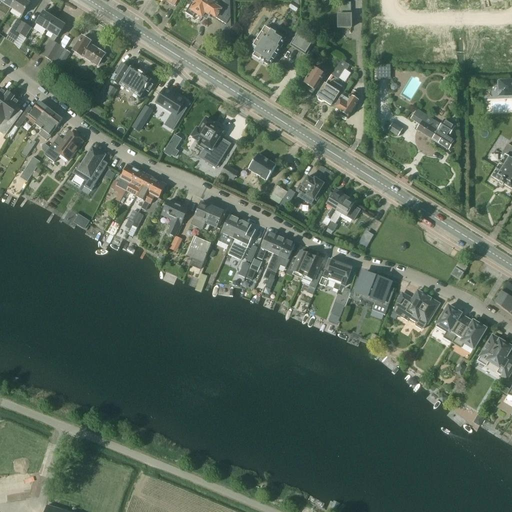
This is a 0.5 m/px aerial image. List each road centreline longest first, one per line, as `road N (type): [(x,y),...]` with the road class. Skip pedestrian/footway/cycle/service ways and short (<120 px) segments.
road 1 (residential): [(511,335),(446,291),(324,248),(140,162),(0,64)]
road 2 (tertiary): [(511,265),(89,0)]
road 3 (unclassified): [(270,511),(0,399)]
road 4 (residential): [(511,16),(403,19),(385,0)]
